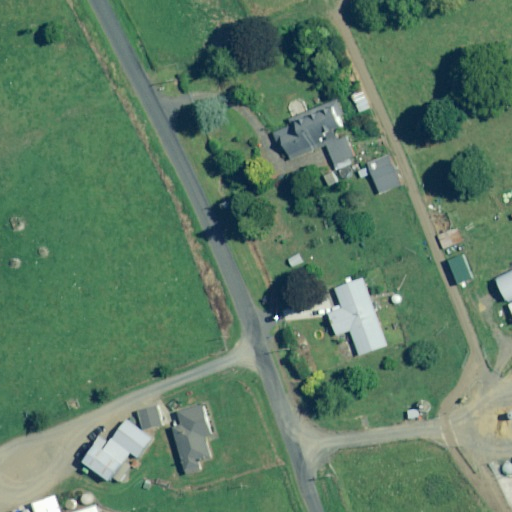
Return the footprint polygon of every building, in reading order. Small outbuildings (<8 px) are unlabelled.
[(374,108),(365,89),(355,94),(363,113),(374,108)] [(330,146),(344,180),(356,175),(351,162),(360,159),(350,136),(343,139),(340,133),(352,128),(346,116),(341,102),(298,120),(300,124),(282,132),(294,161),(330,146)] [(372,163),(372,164),(360,169),(364,180),(375,176),(383,194),(405,186),(394,155),(372,163)] [(342,182),(334,169),(326,174),(334,187),(342,182)] [(465,242),(460,228),(441,235),(446,249),(465,242)] [(511,300),(511,271),(500,277),(511,300)] [(391,346),(368,279),(339,289),(346,308),(333,313),(341,335),(354,330),(363,356),(391,346)] [(216,437),(208,406),(182,412),(186,425),(177,427),(190,474),(204,471),(201,460),(214,456),(209,439),(216,437)] [(166,425),(162,407),(142,412),(146,430),(166,425)] [(156,439),(131,420),(109,450),(101,444),(88,462),(114,481),(135,452),(142,458),(156,439)] [(79,511),(65,511),(60,497),(37,504),(40,511),(102,511),(101,505),(79,511)]
